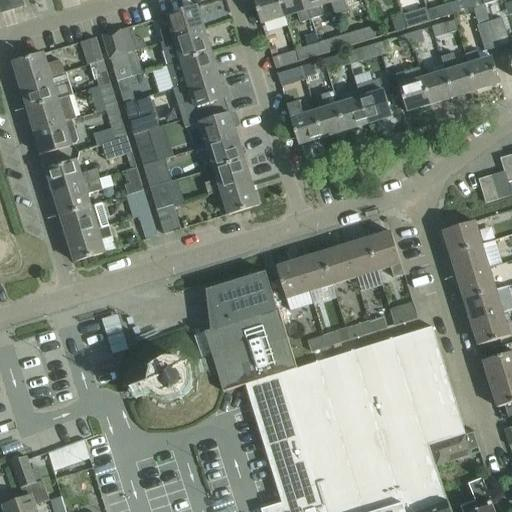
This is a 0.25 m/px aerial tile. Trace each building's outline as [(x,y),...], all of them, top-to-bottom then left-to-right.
[(10,0),(0,0),(0,7),(2,13),(13,10),(10,0)] [(25,6),(23,0),(10,0),(13,10),(25,6)] [(254,0),(262,24),(284,17),(279,0),(254,0)] [(305,0),(279,0),(284,17),(308,10),(305,0)] [(329,0),(305,0),(308,10),(311,18),(323,15),(321,6),(331,3),(329,0)] [(329,0),(331,3),(335,16),(348,12),(344,0),(329,0)] [(453,14),(473,8),(484,5),(482,0),(459,0),(449,3),(453,14)] [(430,21),(453,14),(449,3),(427,10),(426,10),(430,21)] [(468,65),(476,91),(500,83),(493,58),(490,59),(487,50),(497,47),(484,5),(473,8),(479,24),(477,25),(485,51),(478,53),(477,51),(465,54),(469,65),(468,65)] [(485,5),(484,5),(497,47),(510,43),(502,17),(490,21),(485,5)] [(162,44),(205,31),(198,6),(167,16),(171,27),(160,31),(164,42),(161,43),(162,44)] [(407,27),(430,21),(426,10),(427,10),(426,7),(403,14),(404,17),(403,17),(407,29),(407,27)] [(396,32),(407,29),(403,17),(392,20),(396,32)] [(458,30),(455,19),(432,26),(435,37),(458,30)] [(341,36),(344,47),(376,38),(372,26),(341,36)] [(103,36),(111,61),(116,59),(115,56),(121,54),(121,56),(129,54),(128,53),(137,50),(130,27),(103,36)] [(408,33),(412,45),(424,41),(421,29),(408,33)] [(264,33),(276,68),(298,62),(295,51),(282,54),(274,30),(264,33)] [(169,66),(212,53),(205,31),(162,44),(169,66)] [(397,37),(401,48),(412,45),(408,33),(397,37)] [(318,42),(321,54),(344,47),(341,36),(318,42)] [(98,62),(103,60),(96,38),(81,42),(89,65),(93,64),(94,66),(99,64),(98,62)] [(377,43),(380,54),(391,51),(388,40),(377,43)] [(295,51),(298,62),(299,61),(321,54),(318,42),(296,49),(296,50),(295,51)] [(346,52),(349,64),(380,54),(377,43),(346,52)] [(324,59),(327,70),(349,64),(346,52),(324,59)] [(14,63),(21,86),(64,73),(61,60),(47,64),(44,53),(14,63)] [(174,89),(219,75),(212,53),(169,66),(175,88),(173,89),(174,89)] [(444,65),(443,65),(453,98),(476,91),(468,65),(459,68),(454,53),(441,57),(444,65)] [(111,61),(115,75),(126,72),(121,56),(121,54),(115,56),(116,59),(111,61)] [(100,87),(111,84),(109,77),(103,60),(98,62),(99,64),(94,66),(100,87)] [(300,66),(303,78),(316,74),(313,62),(300,66)] [(433,76),(422,79),(430,105),(453,98),(443,65),(431,69),(433,76)] [(277,73),(281,85),(303,78),(300,66),(277,73)] [(21,86),(28,109),(59,100),(59,99),(73,95),(66,72),(64,73),(21,86)] [(120,89),(124,106),(129,104),(129,102),(134,100),(130,86),(138,84),(135,75),(117,81),(120,89)] [(219,75),(174,89),(177,101),(186,128),(200,124),(201,123),(231,114),(219,75)] [(356,86),(359,94),(368,124),(392,117),(380,78),(356,86)] [(399,86),(401,93),(407,112),(430,105),(422,79),(399,86)] [(112,107),(117,105),(111,84),(100,87),(103,94),(108,111),(113,109),(112,107)] [(314,113),(321,138),(344,131),(332,91),(321,95),(325,109),(314,113)] [(332,91),(344,131),(368,124),(359,94),(336,100),(334,91),(332,91)] [(28,109),(35,132),(73,120),(77,119),(70,96),(59,100),(28,109)] [(129,120),(134,134),(159,127),(155,111),(139,116),(134,100),(129,102),(129,104),(124,106),(129,120)] [(287,105),(299,145),(321,138),(314,113),(304,116),(300,101),(287,105)] [(117,141),(127,137),(117,105),(112,107),(113,109),(108,111),(112,126),(116,140),(117,141)] [(201,123),(200,124),(207,146),(238,137),(235,128),(238,127),(240,124),(236,114),(234,113),(231,114),(201,123)] [(35,132),(42,155),(74,145),(73,144),(77,143),(78,139),(73,120),(35,132)] [(159,127),(134,134),(140,151),(138,151),(142,166),(144,165),(166,159),(173,156),(164,126),(159,127)] [(131,169),(137,167),(127,137),(117,141),(116,140),(102,144),(107,160),(122,156),(127,154),(131,169),(126,170),(127,173),(132,172),(131,169)] [(214,170),(245,160),(238,137),(207,146),(214,170)] [(511,155),(501,159),(505,172),(506,171),(511,194),(511,155)] [(151,189),(169,182),(172,181),(166,159),(144,165),(151,189)] [(221,191),(222,192),(252,182),(245,160),(214,170),(217,179),(205,183),(209,194),(221,191)] [(47,170),(54,194),(100,180),(97,169),(81,173),(78,161),(47,170)] [(133,195),(144,191),(137,167),(131,169),(132,172),(127,173),(130,183),(125,185),(128,195),(133,194),(133,195)] [(505,172),(492,176),(500,200),(511,196),(511,194),(506,171),(505,172)] [(492,176),(479,180),(487,204),(500,200),(492,176)] [(54,194),(61,217),(92,207),(91,206),(88,194),(103,189),(100,180),(54,194)] [(158,213),(163,212),(162,209),(174,205),(173,204),(176,203),(169,182),(151,189),(153,196),(158,213)] [(222,192),(229,215),(259,205),(252,182),(222,192)] [(140,217),(141,219),(145,218),(144,214),(150,212),(144,191),(133,195),(137,206),(131,207),(135,218),(140,217)] [(109,226),(102,203),(91,206),(92,207),(61,217),(68,239),(109,226)] [(158,213),(165,234),(181,229),(174,205),(162,209),(163,212),(158,213)] [(141,219),(147,240),(158,236),(150,212),(144,214),(145,218),(141,219)] [(444,231),(451,254),(482,245),(475,222),(444,231)] [(68,239),(75,262),(105,253),(102,240),(113,237),(109,226),(68,239)] [(392,232),(369,239),(378,271),(391,267),(394,278),(404,275),(392,232)] [(369,239),(346,246),(356,278),(378,271),(369,239)] [(451,254),(458,277),(489,268),(482,245),(451,254)] [(346,246),(323,253),(333,285),(356,278),(346,246)] [(323,253),(300,260),(310,293),(333,285),(323,253)] [(277,267),(283,287),(287,300),(310,293),(300,260),(277,267)] [(458,277),(465,300),(496,290),(489,268),(458,277)] [(218,373),(224,392),(243,386),(245,385),(297,370),(267,272),(207,290),(212,330),(205,332),(212,355),(218,373)] [(465,300),(472,323),(503,313),(511,310),(511,292),(510,286),(496,290),(465,300)] [(390,310),(391,314),(395,325),(395,326),(418,319),(414,303),(390,310)] [(472,323),(479,346),(510,336),(503,313),(472,323)] [(369,321),(373,332),(388,328),(387,327),(395,325),(391,314),(384,316),(384,317),(369,321)] [(346,328),(350,340),(357,337),(373,332),(369,321),(353,326),(346,328)] [(297,370),(245,385),(282,503),(284,511),(451,511),(447,502),(436,466),(449,462),(447,457),(442,442),(466,435),(466,433),(464,428),(433,327),(414,333),(315,364),(297,370)] [(323,335),(327,347),(350,340),(346,328),(323,335)] [(308,340),(311,352),(327,347),(323,335),(308,340)] [(511,352),(484,361),(491,384),(511,377),(511,352)] [(210,375),(218,373),(212,355),(199,360),(203,372),(208,371),(210,375)] [(156,382),(156,384),(157,386),(159,388),(160,390),(162,391),(164,392),(166,393),(168,394),(171,394),(173,394),(175,393),(178,392),(180,391),(181,390),(183,388),(184,386),(185,384),(186,381),(186,379),(186,377),(185,374),(184,372),(183,370),(182,368),(180,367),(178,365),(176,364),(174,364),(172,363),(169,363),(167,364),(165,365),(163,366),(161,367),(159,369),(158,370),(157,373),(156,375),(155,377),(155,379),(156,382)] [(511,377),(491,384),(498,408),(511,403),(511,377)] [(442,442),(447,457),(471,450),(479,447),(475,432),(466,435),(442,442)] [(21,488),(36,483),(27,456),(13,461),(22,488),(21,488)] [(462,507),(463,511),(495,511),(483,480),(470,485),(477,501),(462,507)] [(36,483),(21,488),(25,499),(4,506),(5,511),(37,511),(35,506),(49,500),(42,481),(36,483)] [(50,500),(54,511),(66,511),(62,497),(50,500)]
